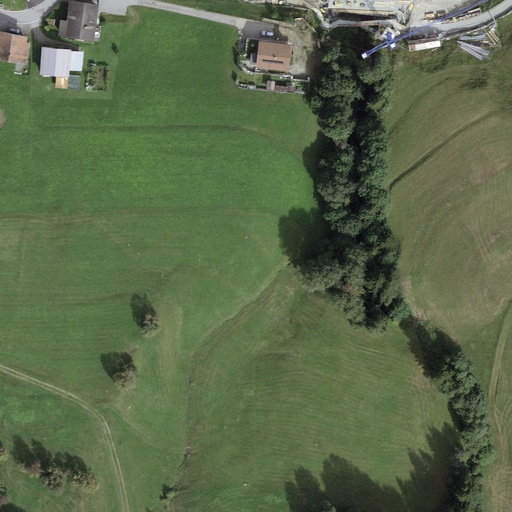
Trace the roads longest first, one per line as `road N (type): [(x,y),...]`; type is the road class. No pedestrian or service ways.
road 1 (track): [(0,367),(97,413),(127,511)]
road 2 (unclassified): [(399,13),(411,29),(446,29),(511,0)]
